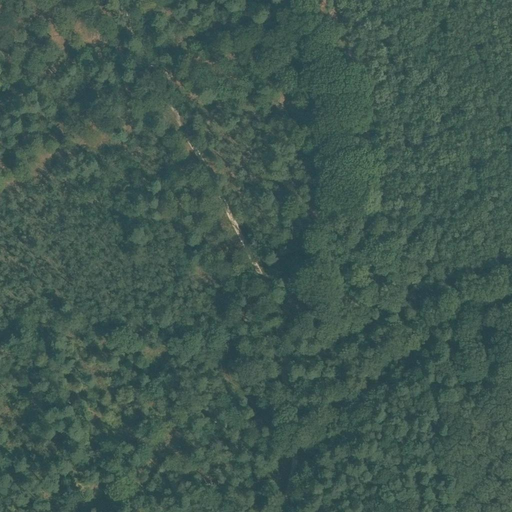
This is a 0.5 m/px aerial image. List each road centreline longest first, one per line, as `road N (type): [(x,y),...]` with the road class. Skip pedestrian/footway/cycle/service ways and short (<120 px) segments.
road 1 (unknown): [(124,0),(270,297),(296,445),(284,511)]
road 2 (track): [(166,84),(0,166)]
